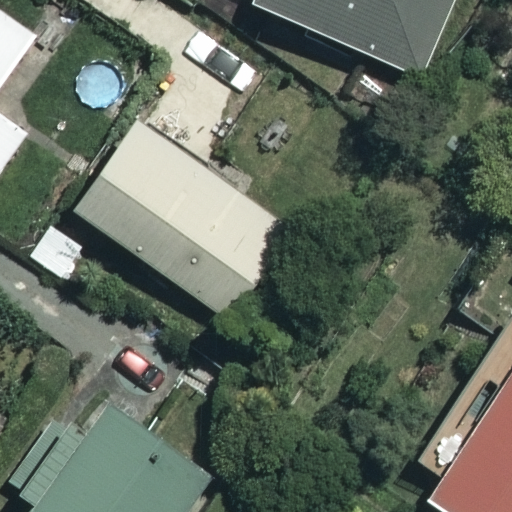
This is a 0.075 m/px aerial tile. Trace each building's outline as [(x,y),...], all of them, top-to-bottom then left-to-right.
[(448,0),(249,0),(415,74),(448,0)] [(0,164),(25,129),(0,111),(0,74),(14,55),(20,59),(37,35),(0,8),(0,164)] [(290,229),(131,114),(67,203),(225,318),(290,229)] [(511,511),(511,363),(427,489),(462,511),(511,511)] [(181,511),(206,478),(101,403),(74,441),(45,420),(3,479),(31,499),(21,511),(181,511)]
